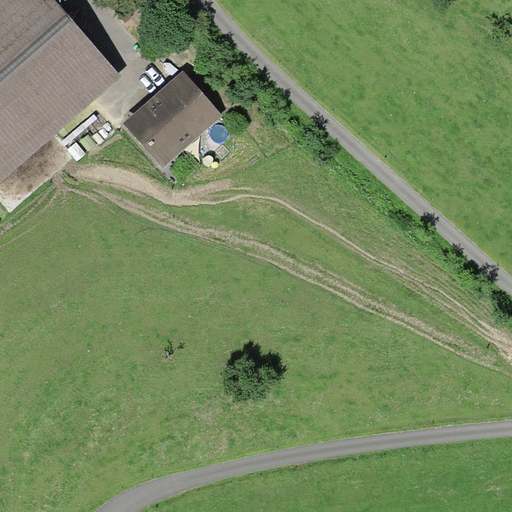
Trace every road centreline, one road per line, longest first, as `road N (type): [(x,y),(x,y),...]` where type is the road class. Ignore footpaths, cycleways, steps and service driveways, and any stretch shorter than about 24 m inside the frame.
road 1 (unclassified): [(511,287),(351,147),(203,0)]
road 2 (unclassified): [(109,511),(137,494),(350,446),(511,430)]
